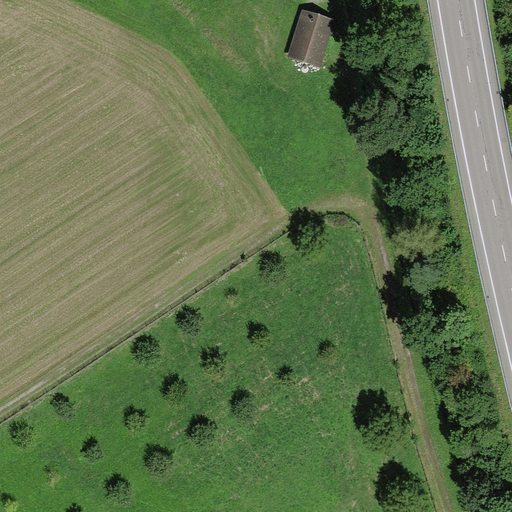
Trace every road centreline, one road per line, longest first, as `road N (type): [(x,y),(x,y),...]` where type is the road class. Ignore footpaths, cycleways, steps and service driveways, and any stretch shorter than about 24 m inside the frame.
road 1 (track): [(0,413),(299,212),(358,205),(379,234),(448,511)]
road 2 (primary): [(511,285),(456,0)]
